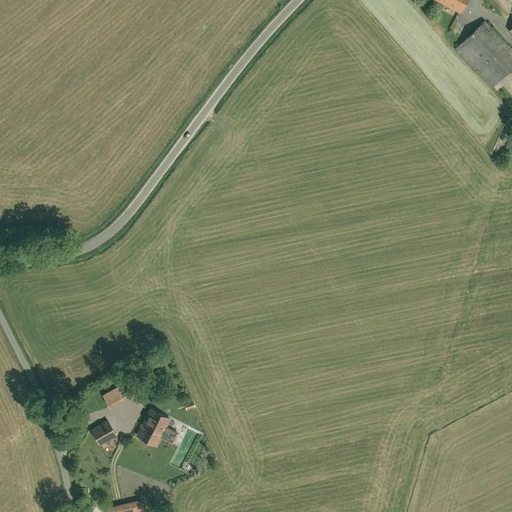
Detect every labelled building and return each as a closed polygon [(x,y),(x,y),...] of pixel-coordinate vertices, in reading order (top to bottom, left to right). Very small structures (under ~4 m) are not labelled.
[(466,0),(438,0),(460,12),(466,0)] [(511,67),(511,48),(484,21),(455,49),(493,87),(511,67)] [(110,408),(118,403),(111,390),(102,395),(110,408)] [(152,410),(139,435),(155,443),(159,436),(158,435),(162,426),(164,427),(168,419),(152,410)] [(93,431),(100,444),(116,435),(109,422),(93,431)] [(107,511),(135,511),(144,510),(141,499),(107,508),(107,511)]
